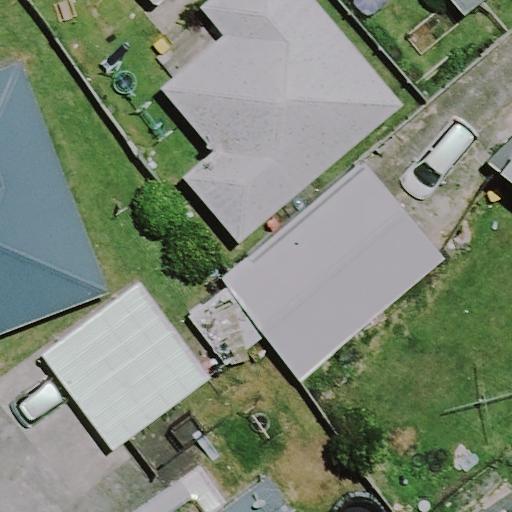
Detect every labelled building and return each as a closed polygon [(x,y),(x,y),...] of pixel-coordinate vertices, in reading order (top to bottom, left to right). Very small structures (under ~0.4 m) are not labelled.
[(396,92),(317,0),(194,0),(216,25),(154,78),(206,139),(174,167),(230,232),(396,92)] [(0,321),(103,282),(14,49),(0,54),(0,321)] [(511,116),(472,166),(511,198),(511,116)] [(357,151),(215,270),(300,370),(442,250),(357,151)] [(205,369),(133,273),(35,345),(106,441),(205,369)] [(295,511),(261,466),(197,511),(295,511)]
